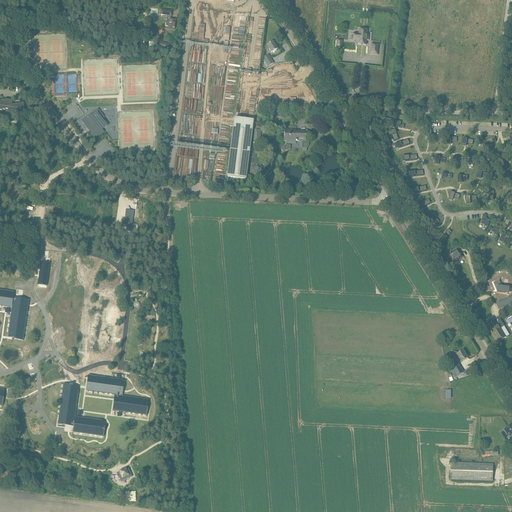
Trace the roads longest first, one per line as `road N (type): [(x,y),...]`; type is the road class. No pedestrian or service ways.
road 1 (unclassified): [(389,194),(375,201),(138,190),(89,162),(32,88),(0,76)]
road 2 (tertiary): [(511,394),(389,194)]
road 3 (tertiary): [(389,194),(270,0)]
